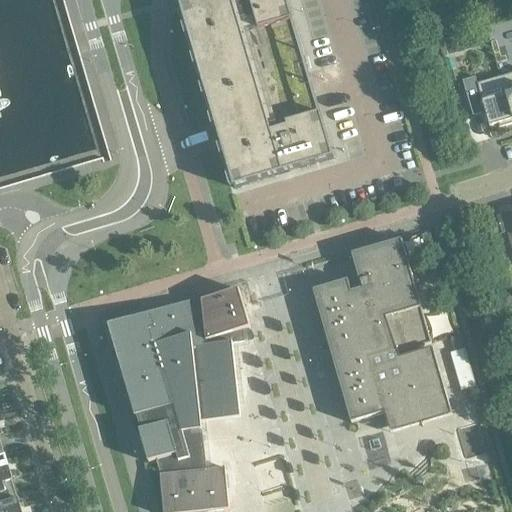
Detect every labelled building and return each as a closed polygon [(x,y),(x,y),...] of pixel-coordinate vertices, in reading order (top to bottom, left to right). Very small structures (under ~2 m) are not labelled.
[(234,190),(301,170),(334,161),(286,0),(206,0),(180,8),(234,190)] [(446,37),(462,33),(458,20),(443,25),(446,37)] [(451,56),(474,50),(469,35),(447,41),(451,56)] [(511,75),(501,79),(511,117),(511,75)] [(485,114),(489,128),(499,125),(500,128),(499,128),(499,129),(511,125),(511,117),(501,79),(477,86),(478,91),(466,94),(473,117),(485,114)] [(399,354),(432,344),(402,240),(352,255),(362,289),(351,292),(348,281),(313,291),(317,303),(351,424),(385,414),(391,435),(453,417),(434,349),(401,358),(399,354)] [(508,260),(500,262),(503,271),(510,269),(508,260)] [(164,511),(221,511),(229,511),(225,469),(207,471),(201,424),(241,419),(232,344),(244,343),(243,332),(250,330),(239,291),(202,302),(201,300),(109,327),(149,464),(156,462),(160,476),(164,511)] [(465,350),(450,355),(461,393),(476,388),(465,350)] [(296,351),(272,357),(297,462),(299,462),(308,495),(333,489),(308,384),(304,385),(296,351)] [(0,496),(12,493),(5,472),(0,473),(0,496)] [(17,511),(12,493),(0,496),(0,511),(17,511)]
